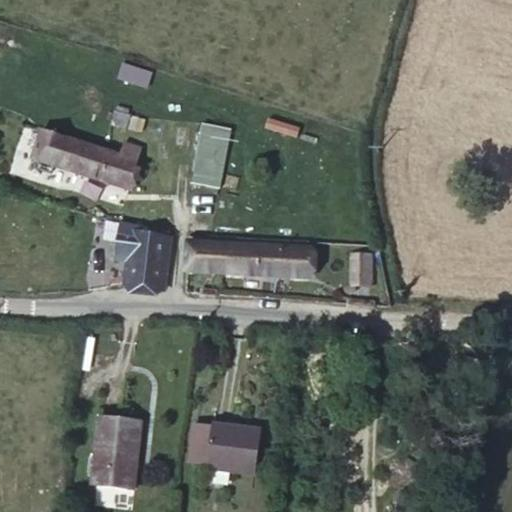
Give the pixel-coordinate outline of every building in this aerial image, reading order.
[(117,77),(147,84),(151,69),(121,62),(117,77)] [(198,121),(191,182),(222,186),(229,125),(198,121)] [(117,144),(51,122),(39,154),(132,183),(146,135),(122,128),(117,144)] [(181,220),(119,205),(113,238),(126,241),(118,284),(167,288),(181,227),(179,226),(181,220)] [(287,245),(287,238),(262,237),(260,244),(210,241),(206,269),(315,273),(317,246),(287,245)] [(368,284),(369,251),(349,250),(348,283),(368,284)] [(293,360),(252,355),(249,379),(289,385),(293,360)] [(218,414),(172,408),(166,450),(213,455),(218,414)] [(136,484),(139,414),(93,411),(89,482),(136,484)] [(411,511),(416,490),(391,484),(385,511),(411,511)]
